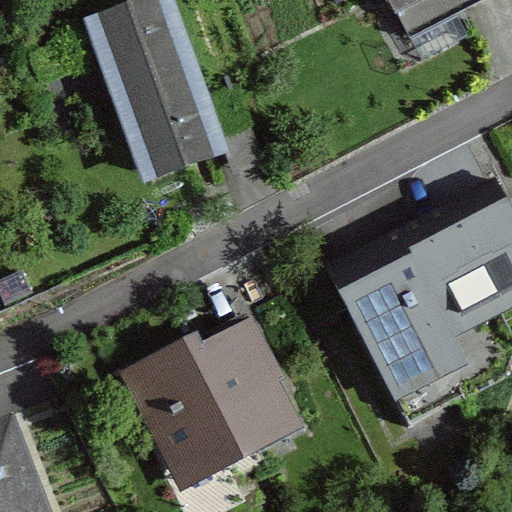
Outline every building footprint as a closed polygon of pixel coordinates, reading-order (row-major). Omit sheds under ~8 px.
[(155,0),(97,21),(153,177),(215,154),(177,48),(182,46),(174,22),(168,24),(159,0),(155,0)] [(390,0),(409,35),(466,5),(463,0),(390,0)] [(210,94),(233,156),(261,146),(238,84),(210,94)] [(481,304),(487,316),(511,302),(511,214),(495,182),(328,268),(410,427),(410,422),(461,396),(465,398),(430,330),(481,304)] [(249,436),(255,448),(297,426),(273,381),(279,378),(251,324),(200,350),(195,339),(124,376),(148,422),(153,419),(180,471),(249,436)] [(0,511),(41,511),(8,425),(0,427),(0,511)]
